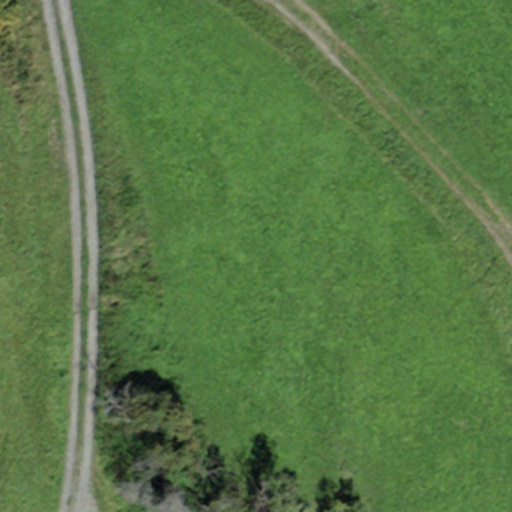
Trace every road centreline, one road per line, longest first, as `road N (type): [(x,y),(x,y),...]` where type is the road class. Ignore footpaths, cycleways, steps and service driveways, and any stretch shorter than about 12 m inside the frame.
road 1 (track): [(56,0),(85,230),(70,511)]
road 2 (track): [(289,0),(482,201),(511,244)]
